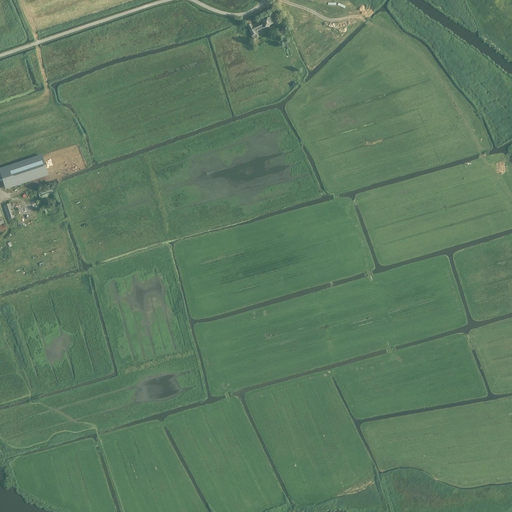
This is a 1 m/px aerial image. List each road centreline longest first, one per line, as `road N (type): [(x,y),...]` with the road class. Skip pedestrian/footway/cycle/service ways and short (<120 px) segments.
road 1 (track): [(466,168),(483,159),(415,51),(372,27),(355,51)]
road 2 (unclassified): [(0,56),(171,0)]
